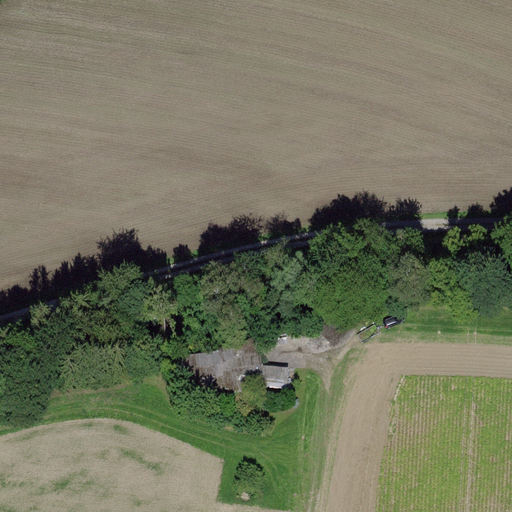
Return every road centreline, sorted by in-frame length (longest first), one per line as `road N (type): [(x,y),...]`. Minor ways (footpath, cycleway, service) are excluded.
road 1 (track): [(511,225),(323,234),(0,320)]
road 2 (track): [(133,281),(356,322),(359,333),(338,349)]
road 3 (track): [(312,511),(338,349)]
